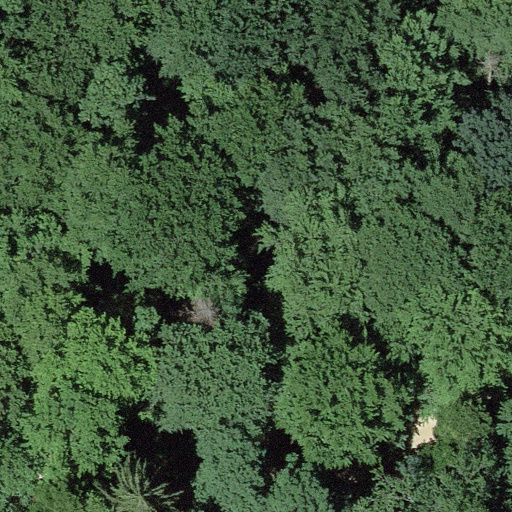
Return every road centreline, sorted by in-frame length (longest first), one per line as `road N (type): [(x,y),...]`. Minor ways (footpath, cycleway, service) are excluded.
road 1 (track): [(0,430),(114,485),(277,483),(396,441)]
road 2 (track): [(396,441),(511,392)]
